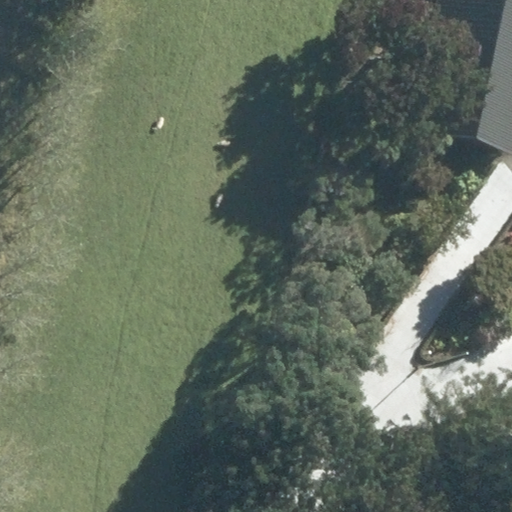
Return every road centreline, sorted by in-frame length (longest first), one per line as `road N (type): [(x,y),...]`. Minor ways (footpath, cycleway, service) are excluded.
road 1 (track): [(511,171),(495,179),(456,228),(400,312),(367,391)]
road 2 (track): [(336,484),(511,353)]
